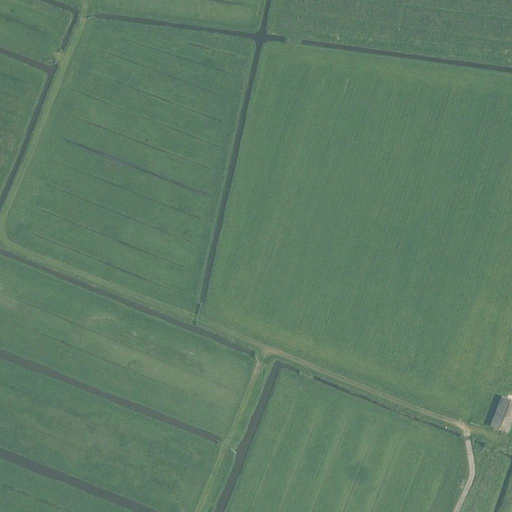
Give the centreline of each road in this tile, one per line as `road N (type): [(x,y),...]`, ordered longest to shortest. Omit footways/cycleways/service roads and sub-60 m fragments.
road 1 (track): [(0,237),(265,348)]
road 2 (track): [(78,0),(88,3),(0,226)]
road 3 (track): [(265,348),(461,424),(468,437)]
road 4 (track): [(200,511),(265,348)]
